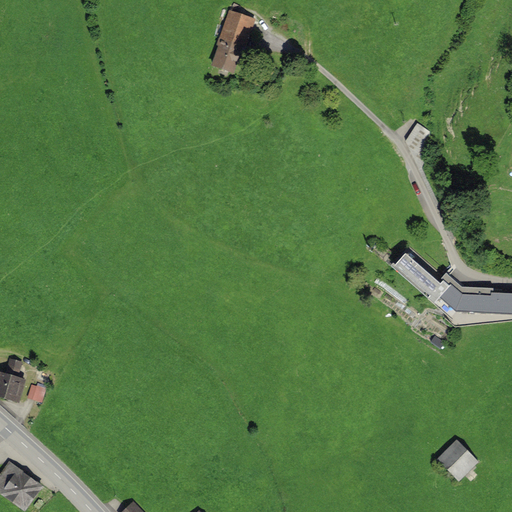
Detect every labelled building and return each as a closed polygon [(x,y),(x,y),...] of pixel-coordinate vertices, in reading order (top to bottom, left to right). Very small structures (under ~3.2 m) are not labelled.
[(229,12),(219,40),(244,50),(255,21),(229,12)] [(217,47),(219,48),(211,68),(234,77),(244,50),(219,40),(217,47)] [(420,125),(406,143),(424,171),(436,138),(420,125)] [(402,254),(405,257),(394,269),(430,300),(427,304),(435,311),(441,304),(455,315),(511,318),(511,297),(494,296),(494,290),(462,289),(447,275),(443,280),(437,275),(440,272),(409,246),(402,254)] [(435,337),(431,343),(441,350),(445,344),(435,337)] [(5,376),(0,374),(0,399),(19,405),(25,382),(18,380),(22,363),(9,359),(5,376)] [(45,388),(32,385),(28,399),(32,400),(41,402),(45,388)] [(457,442),(438,461),(460,481),(478,462),(457,442)] [(27,511),(44,488),(9,464),(0,476),(0,496),(22,511),(27,511)] [(143,511),(134,502),(124,511),(143,511)]
